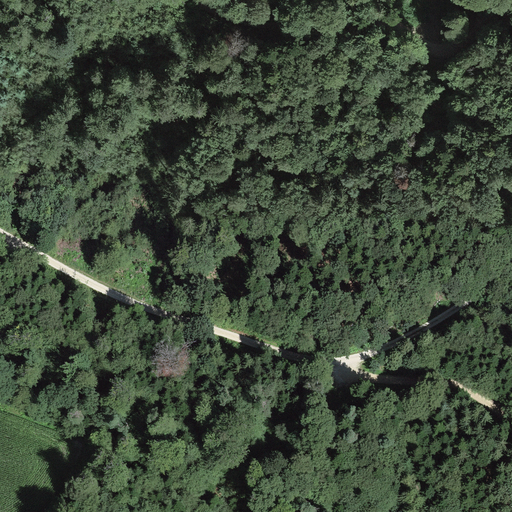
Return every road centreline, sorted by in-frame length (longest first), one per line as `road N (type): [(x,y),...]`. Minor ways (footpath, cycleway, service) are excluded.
road 1 (track): [(511,285),(409,344),(326,364),(106,291),(0,233)]
road 2 (track): [(198,0),(256,22),(369,16),(435,48),(461,43),(505,0)]
road 3 (track): [(326,364),(362,377),(465,390),(511,425)]
